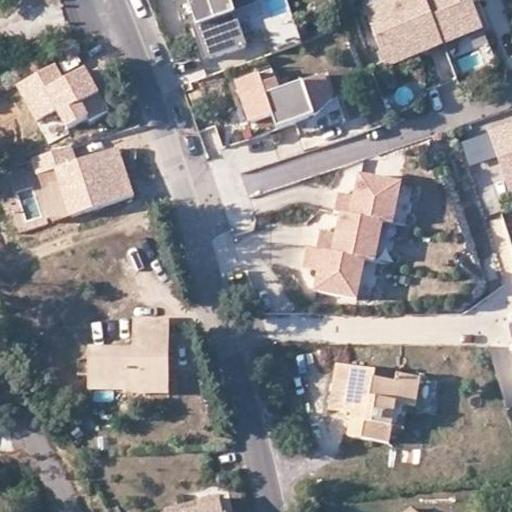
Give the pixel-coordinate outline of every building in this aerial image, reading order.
[(188,0),(197,25),(210,62),(248,48),(245,41),(244,38),(264,31),(265,35),(273,56),(303,46),(292,14),(263,24),(254,0),(188,0)] [(394,0),(365,11),(386,67),(484,30),(475,4),(486,0),(440,0),(429,4),(427,0),(394,0)] [(197,25),(191,27),(204,64),(210,62),(197,25)] [(265,35),(264,31),(244,38),(245,41),(265,35)] [(55,65),(17,86),(37,124),(57,113),(68,133),(91,120),(83,105),(100,96),(85,68),(63,79),(55,65)] [(325,77),(281,93),(274,72),(237,85),(252,126),(274,118),(278,131),(337,111),(334,102),(325,77)] [(340,100),(334,102),(337,111),(303,123),(308,137),(348,123),(340,100)] [(511,126),(491,133),(504,172),(510,169),(511,175),(511,176),(506,179),(511,196),(511,126)] [(119,149),(55,170),(71,218),(135,197),(119,149)] [(393,226),(401,187),(359,178),(355,200),(337,196),(334,214),(341,215),(383,224),(393,226)] [(375,264),(383,224),(341,215),(336,237),(319,234),(315,252),(365,262),(375,264)] [(357,302),(365,262),(315,252),(306,250),(302,268),(320,271),(315,293),(357,302)] [(128,385),(171,385),(171,359),(154,359),(155,346),(171,345),(170,323),(136,324),(135,352),(92,353),(91,391),(127,390),(128,385)] [(154,359),(171,359),(171,345),(155,346),(154,359)] [(378,375),(340,369),(333,416),(351,419),(349,440),(391,447),(394,432),(406,434),(410,410),(417,410),(422,383),(398,379),(396,385),(377,383),(378,375)] [(171,395),(171,385),(128,385),(127,390),(127,395),(171,395)] [(224,511),(220,498),(167,511),(224,511)]
